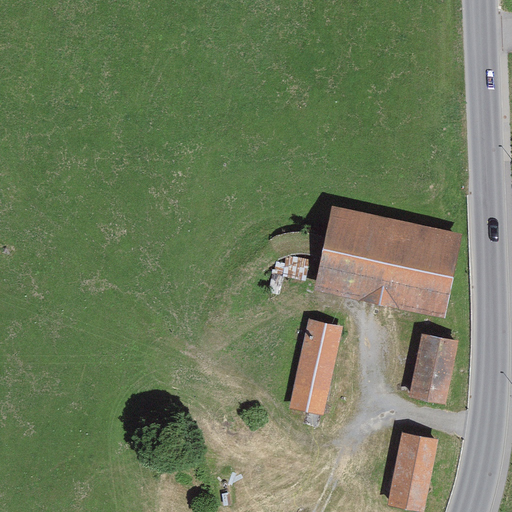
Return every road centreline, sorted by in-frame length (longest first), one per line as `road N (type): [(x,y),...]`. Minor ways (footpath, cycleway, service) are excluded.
road 1 (primary): [(483,0),(496,337),(491,429),(473,511)]
road 2 (track): [(367,318),(369,371),(380,395),(408,410),(491,429)]
